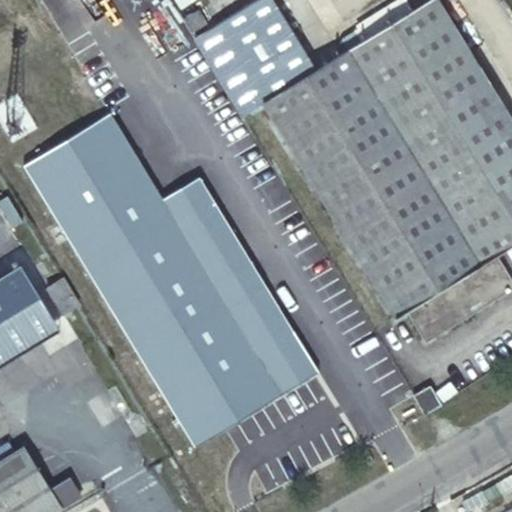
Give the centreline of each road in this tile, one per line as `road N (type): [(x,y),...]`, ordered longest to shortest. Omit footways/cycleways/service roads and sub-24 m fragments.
road 1 (unknown): [(244,511),(246,483),(271,446),(336,419),(346,371),(298,287),(185,128)]
road 2 (tertiary): [(359,511),(511,422)]
road 3 (unknown): [(511,284),(401,353)]
